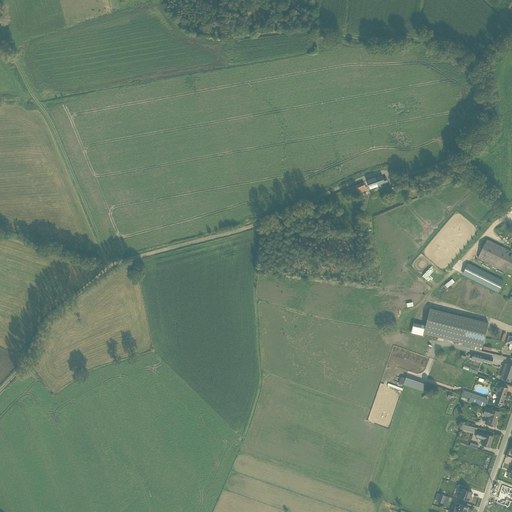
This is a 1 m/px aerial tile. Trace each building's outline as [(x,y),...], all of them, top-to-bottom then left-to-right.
[(383,178),(382,176),(366,181),(369,190),(387,183),(386,178),(383,178)] [(366,190),(363,183),(355,186),(358,193),(366,190)] [(507,267),(511,269),(511,252),(487,240),(478,259),(504,272),(507,267)] [(498,292),(504,281),(467,263),(462,274),(498,292)] [(482,348),(488,323),(429,308),(425,326),(413,323),(411,332),(422,335),(423,332),(482,348)] [(470,353),(468,359),(489,364),(490,358),(470,353)] [(511,378),(511,366),(505,364),(500,378),(511,382),(511,378)] [(382,369),(379,377),(391,380),(390,384),(394,385),(393,387),(400,389),(401,385),(420,390),(423,381),(382,369)] [(450,389),(452,380),(433,375),(431,383),(445,387),(445,388),(450,389)] [(494,403),(502,405),(507,389),(500,386),(494,403)] [(487,399),(463,390),(461,395),(470,398),(468,402),(484,408),(487,399)] [(500,412),(486,407),(483,414),(488,416),(485,424),(495,428),(500,412)] [(490,448),(494,437),(478,432),(476,437),(483,439),(481,446),(490,448)] [(453,483),(464,487),(467,481),(456,476),(453,483)] [(500,505),(506,483),(494,479),(488,502),(500,505)] [(462,489),(459,497),(470,501),(472,497),(471,496),(472,493),(462,489)] [(448,501),(449,497),(440,494),(437,502),(443,504),(444,500),(448,501)] [(454,511),(466,511),(468,507),(456,503),(453,511),(454,511)]
